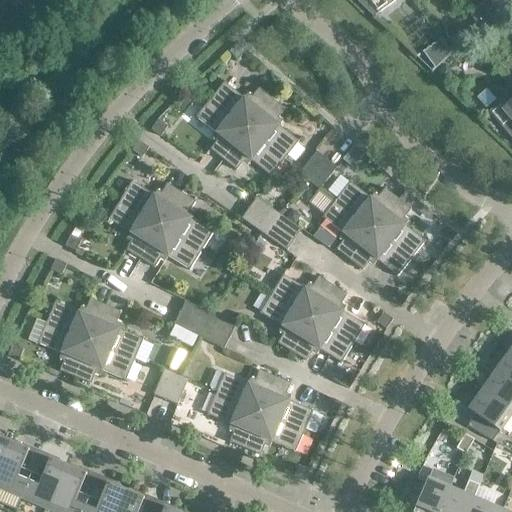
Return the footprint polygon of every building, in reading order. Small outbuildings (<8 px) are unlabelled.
[(367,0),(378,14),(388,6),(389,0),(367,0)] [(476,9),(470,14),(480,28),(487,23),(476,9)] [(440,40),(423,54),(435,70),(451,55),(440,40)] [(246,51),(237,43),(228,51),(238,60),(246,51)] [(446,66),(438,75),(446,83),(452,77),(451,71),(446,66)] [(224,82),(210,100),(247,129),(271,99),(258,88),(251,97),(247,94),(244,98),(224,82)] [(285,109),(271,99),(247,129),(285,159),(299,142),(279,126),(282,121),(278,118),(285,109)] [(247,129),(210,100),(196,117),(216,133),(212,138),(216,141),(210,150),(223,160),(247,129)] [(511,102),(510,104),(498,103),(488,112),(511,139),(511,102)] [(167,127),(158,120),(151,130),(160,137),(167,127)] [(285,159),(247,129),(223,160),(236,171),(243,162),(247,165),(251,161),(271,177),(285,159)] [(149,148),(139,141),(132,151),(142,158),(149,148)] [(353,146),(347,154),(357,162),(363,154),(353,146)] [(300,171),(310,179),(328,157),(318,149),(300,171)] [(338,165),(328,157),(310,179),(320,187),(338,165)] [(132,182),(120,201),(161,226),(181,193),(167,184),(161,193),(157,190),(153,195),(132,182)] [(350,182),(336,200),(373,229),(398,199),(384,188),(378,197),(373,194),(370,198),(350,182)] [(196,202),(181,193),(161,226),(201,251),(213,232),(191,219),(194,214),(190,211),(196,202)] [(256,198),(248,208),(271,224),(278,214),(256,198)] [(411,209),(398,199),(373,229),(411,259),(425,242),(405,226),(408,221),(404,218),(411,209)] [(373,229),(336,200),(322,217),(342,233),(338,238),(343,241),(336,250),(349,260),(373,229)] [(161,226),(120,201),(108,220),(130,233),(127,238),(132,241),(126,250),(140,259),(161,226)] [(271,224),(248,208),(241,219),(263,235),(271,224)] [(292,211),(286,219),(295,225),(299,218),(299,215),(292,211)] [(301,230),(278,214),(271,224),(294,240),(301,230)] [(294,240),(271,224),(263,235),(286,251),(294,240)] [(201,251),(161,226),(140,259),(155,268),(160,259),(165,262),(168,257),(190,270),(201,251)] [(457,235),(448,227),(440,236),(449,244),(457,235)] [(411,259),(373,229),(349,260),(362,270),(369,262),(373,265),(377,261),(397,277),(411,259)] [(81,241),(70,236),(64,246),(75,251),(81,241)] [(258,240),(251,251),(260,256),(267,245),(258,240)] [(66,265),(56,259),(50,270),(61,275),(66,265)] [(283,275),(271,294),(312,319),(333,286),(318,277),(313,286),(308,283),(305,289),(283,275)] [(347,295),(333,286),(312,319),(353,344),(364,325),(343,312),(346,307),(341,304),(347,295)] [(392,300),(401,306),(408,297),(398,290),(392,300)] [(312,319),(271,294),(260,313),(281,326),(278,331),(283,334),(277,343),(292,352),(312,319)] [(55,302),(46,323),(90,342),(105,306),(90,299),(86,309),(81,307),(78,312),(55,302)] [(185,301),(180,313),(205,325),(211,314),(185,301)] [(121,312),(105,306),(90,342),(134,360),(143,340),(119,330),(122,324),(117,322),(121,312)] [(205,325),(180,313),(174,324),(199,337),(205,325)] [(376,322),(385,329),(392,320),(383,313),(376,322)] [(236,326),(211,314),(205,325),(230,338),(236,326)] [(353,344),(312,319),(292,352),(306,361),(312,352),(316,355),(319,350),(341,363),(353,344)] [(90,342),(46,323),(37,344),(61,353),(59,359),(64,361),(59,371),(75,378),(90,342)] [(230,338),(205,325),(199,337),(224,350),(230,338)] [(134,360),(90,342),(75,378),(91,384),(95,374),(100,376),(102,371),(126,381),(134,360)] [(23,350),(13,345),(8,356),(19,361),(23,350)] [(511,355),(508,353),(495,372),(511,383),(511,355)] [(168,361),(164,369),(175,374),(178,365),(168,361)] [(153,396),(165,401),(176,375),(164,370),(153,396)] [(224,374),(216,394),(260,413),(275,377),(259,371),(255,381),(250,378),(248,384),(224,374)] [(511,383),(495,372),(482,390),(511,411),(511,383)] [(339,384),(349,389),(355,379),(344,373),(339,384)] [(188,380),(176,375),(165,401),(177,406),(188,380)] [(290,384),(275,377),(260,413),(304,432),(312,411),(289,401),(291,396),(286,394),(290,384)] [(511,413),(511,411),(482,390),(468,410),(475,414),(467,427),(493,441),(511,413)] [(260,413),(216,394),(207,415),(230,425),(228,430),(233,433),(229,442),(244,449),(260,413)] [(325,409),(336,414),(341,403),(331,398),(325,409)] [(304,432),(260,413),(244,449),(260,456),(264,446),(269,448),(271,442),(295,452),(304,432)] [(473,439),(463,434),(455,448),(464,454),(473,439)] [(0,466),(10,442),(0,437),(0,466)] [(29,450),(10,442),(0,466),(0,489),(21,498),(36,461),(26,456),(29,450)] [(47,465),(36,461),(21,498),(49,511),(68,466),(50,459),(47,465)] [(86,474),(68,466),(49,511),(52,511),(82,511),(94,485),(83,481),(86,474)] [(298,466),(294,476),(305,481),(309,470),(298,466)] [(431,469),(427,479),(413,511),(438,511),(449,488),(453,479),(431,469)] [(472,471),(468,481),(479,485),(483,475),(472,471)] [(97,479),(94,485),(82,511),(116,511),(125,491),(107,483),(97,479)] [(463,494),(449,488),(438,511),(463,511),(470,497),(474,498),(479,485),(468,481),(463,494)] [(144,498),(125,491),(116,511),(150,511),(151,509),(141,505),(144,498)] [(470,497),(463,511),(501,511),(502,510),(474,498),(470,497)]
